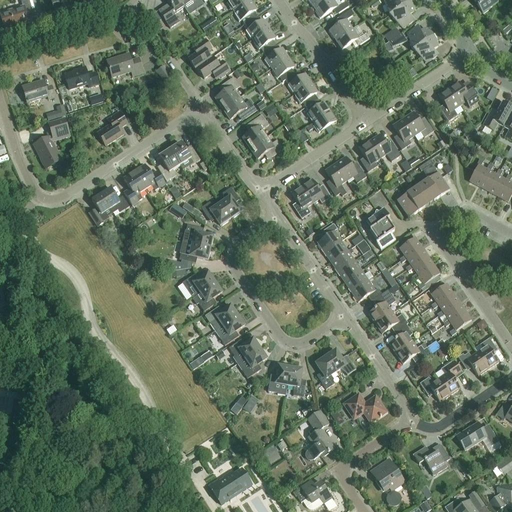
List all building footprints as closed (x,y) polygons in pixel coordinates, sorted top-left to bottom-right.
[(26,15),(33,13),(28,0),(22,0),(20,1),(22,8),(0,14),(0,15),(4,31),(29,23),(26,15)] [(50,0),(55,16),(82,8),(80,0),(79,0),(50,0)] [(184,8),(178,0),(165,0),(169,4),(158,12),(170,29),(179,23),(174,15),(184,8)] [(178,0),(184,8),(189,15),(203,6),(201,3),(199,0),(178,0)] [(234,12),(249,2),(248,0),(227,0),(229,2),(228,3),(234,12)] [(315,9),(328,0),(308,0),(315,9)] [(331,0),(328,0),(315,9),(321,19),(335,9),(339,14),(348,8),(345,3),(336,8),(331,0)] [(381,3),(378,0),(371,6),(373,9),(381,3)] [(389,17),(409,3),(407,0),(382,0),(388,15),(389,17)] [(472,0),(483,15),(490,10),(489,9),(498,3),(495,0),(472,0)] [(245,26),(255,19),(251,14),(256,11),(249,2),(234,12),(240,22),(241,21),(245,26)] [(409,3),(389,17),(390,18),(403,29),(413,22),(409,17),(414,13),(412,6),(409,3)] [(336,41),(351,31),(345,22),(354,16),(350,11),(340,17),(344,22),(329,32),(336,41)] [(214,18),(201,27),(205,34),(218,25),(214,18)] [(253,41),(268,31),(262,21),(258,24),(255,19),(245,26),(248,31),(246,32),(253,41)] [(413,51),(433,37),(431,34),(425,29),(420,33),(416,27),(406,34),(412,50),(413,51)] [(389,42),(400,34),(395,28),(385,36),(389,42)] [(263,54),(273,48),(270,43),(274,40),(268,31),(253,41),(259,50),(260,49),(263,54)] [(351,31),(336,41),(342,50),(356,41),(360,46),(369,39),(366,34),(357,40),(351,31)] [(433,37),(413,51),(414,53),(426,64),(436,57),(433,51),(438,48),(435,41),(433,37)] [(195,71),(197,70),(211,59),(206,53),(211,49),(205,41),(195,47),(199,52),(188,60),(195,71)] [(272,69),(287,59),(281,50),(277,53),(273,48),(263,54),(267,59),(265,60),(272,69)] [(132,77),(143,74),(139,60),(131,62),(129,55),(106,62),(112,79),(134,72),(135,74),(132,75),(132,77)] [(211,59),(197,70),(204,80),(211,75),(215,81),(229,71),(222,62),(217,65),(212,58),(211,59)] [(285,81),(292,76),(289,71),(293,68),(287,59),(272,69),(278,79),(279,78),(282,83),(285,81)] [(259,69),(256,64),(250,68),(254,73),(259,69)] [(171,76),(164,66),(156,71),(162,82),(171,76)] [(88,88),(99,85),(95,74),(87,76),(85,68),(77,71),(77,72),(65,76),(69,91),(87,85),(88,88)] [(295,95),(310,85),(304,76),(300,78),(296,73),(292,76),(285,81),(295,95)] [(222,110),(239,99),(234,92),(240,88),(233,78),(222,86),(226,92),(215,99),(222,110)] [(48,100),(54,98),(51,87),(45,89),(43,82),(36,84),(36,85),(23,89),(27,104),(48,98),(48,100)] [(469,86),(463,90),(459,83),(448,90),(460,107),(465,103),(469,109),(479,102),(469,86)] [(305,109),(315,102),(312,97),(316,94),(310,85),(295,95),(301,105),(302,104),(305,109)] [(492,89),(489,95),(495,98),(498,93),(492,89)] [(454,111),(460,107),(448,90),(438,97),(445,108),(440,111),(448,123),(457,117),(454,111)] [(103,103),(100,95),(89,99),(91,107),(103,103)] [(239,99),(222,110),(230,121),(241,113),(245,120),(256,112),(249,102),(244,105),(239,99)] [(313,123),(329,113),(323,104),(319,107),(315,102),(305,109),(309,114),(307,114),(313,123)] [(503,128),(511,112),(511,109),(502,104),(497,113),(492,110),(483,127),(493,132),(497,125),(503,128)] [(269,118),(278,113),(273,105),(264,111),(269,118)] [(48,122),(65,116),(66,116),(62,106),(56,108),(58,112),(46,116),(48,122)] [(120,130),(127,125),(118,112),(106,120),(110,125),(97,134),(105,147),(124,136),(120,130)] [(511,112),(503,128),(509,131),(505,139),(511,142),(511,112)] [(329,135),(334,131),(331,126),(335,123),(329,113),(313,123),(306,128),(309,132),(316,127),(320,133),(326,129),(329,135)] [(403,120),(414,137),(420,133),(424,139),(433,133),(425,121),(420,124),(413,113),(403,120)] [(250,150),(266,138),(262,131),(269,126),(262,116),(248,125),(253,131),(242,139),(250,150)] [(51,137),(49,138),(34,146),(41,159),(40,160),(43,166),(44,166),(46,170),(61,163),(52,144),(71,138),(65,119),(47,124),(51,137)] [(408,141),(414,137),(403,120),(393,127),(400,138),(395,141),(402,151),(411,145),(408,141)] [(302,145),(308,141),(301,132),(296,135),(302,145)] [(369,143),(380,160),(386,156),(391,163),(400,156),(392,143),(387,147),(379,136),(369,143)] [(266,138),(250,150),(257,160),(268,153),(272,159),(283,151),(277,141),(271,145),(266,138)] [(374,164),(380,160),(369,143),(359,149),(366,160),(361,164),(368,174),(377,168),(374,164)] [(169,151),(180,167),(187,162),(190,168),(200,161),(190,146),(184,150),(180,144),(169,151)] [(173,171),(180,167),(169,151),(158,158),(163,165),(157,168),(166,183),(176,177),(173,171)] [(499,163),(502,157),(497,154),(494,160),(499,163)] [(335,165),(347,182),(352,178),(357,185),(366,178),(358,166),(353,169),(345,158),(335,165)] [(488,172),(486,171),(480,167),(483,162),(479,160),(476,165),(478,166),(469,183),(479,188),(488,172)] [(421,172),(431,165),(429,162),(418,169),(421,172)] [(453,171),(448,164),(443,168),(448,175),(453,171)] [(341,186),(347,182),(335,165),(325,172),(332,183),(327,186),(335,198),(340,194),(342,197),(346,194),(341,186)] [(497,177),(495,176),(490,173),(493,167),(489,165),(486,171),(488,172),(479,188),(488,193),(497,177)] [(422,172),(428,180),(440,198),(449,191),(432,166),(422,172)] [(134,174),(145,191),(152,187),(155,192),(165,185),(157,172),(151,176),(145,167),(134,174)] [(507,182),(505,181),(499,178),(502,173),(498,170),(495,176),(497,177),(488,193),(498,198),(507,182)] [(139,195),(145,191),(134,174),(124,180),(130,190),(123,194),(132,207),(142,200),(139,195)] [(507,182),(498,198),(508,204),(511,195),(511,184),(509,183),(511,178),(508,176),(505,181),(507,182)] [(417,188),(429,205),(440,198),(428,180),(417,188)] [(301,187),(313,205),(319,201),(321,205),(331,198),(324,188),(319,192),(312,181),(301,187)] [(307,208),(313,205),(301,187),(291,194),(298,205),(293,209),(301,220),(311,214),(307,208)] [(406,196),(418,213),(429,205),(417,188),(406,196)] [(101,195),(110,210),(112,213),(117,210),(119,214),(124,211),(129,208),(122,197),(117,201),(110,189),(101,195)] [(220,205),(230,220),(232,219),(232,220),(240,214),(234,205),(239,201),(231,189),(222,195),(225,202),(220,205)] [(105,213),(110,210),(101,195),(91,201),(97,210),(89,215),(97,228),(103,224),(103,223),(109,219),(105,213)] [(409,219),(418,213),(406,196),(397,202),(409,219)] [(197,218),(198,219),(201,215),(201,214),(185,203),(182,208),(195,217),(197,218)] [(230,220),(220,205),(215,208),(210,204),(209,203),(201,209),(209,222),(214,218),(221,228),(229,222),(228,221),(230,220)] [(173,205),(169,212),(182,220),(186,213),(173,205)] [(389,218),(383,210),(380,212),(376,211),(373,217),(366,222),(371,229),(369,231),(377,242),(375,243),(381,251),(395,241),(390,234),(394,232),(386,220),(389,218)] [(324,254),(341,242),(334,232),(337,230),(333,225),(323,232),(326,237),(317,244),(324,254),(323,254),(324,254)] [(192,245),(209,249),(210,247),(211,248),(213,238),(202,235),(204,230),(187,226),(185,236),(187,236),(193,240),(192,245)] [(405,259),(421,248),(415,239),(399,250),(404,257),(399,260),(402,264),(407,261),(405,259)] [(370,250),(364,241),(357,246),(363,255),(370,250)] [(331,264),(351,250),(347,252),(341,242),(324,254),(331,264)] [(209,251),(209,249),(192,245),(191,251),(184,251),(181,251),(179,261),(181,261),(192,264),(195,265),(197,259),(208,261),(210,252),(209,251)] [(412,268),(427,257),(421,248),(405,259),(407,261),(410,266),(405,269),(408,273),(413,270),(412,268)] [(337,274),(354,262),(349,255),(353,253),(351,250),(331,264),(337,274)] [(371,250),(365,254),(362,256),(366,261),(374,255),(371,250)] [(414,282),(419,278),(418,277),(433,266),(427,257),(412,268),(413,270),(416,275),(411,278),(414,282)] [(190,270),(192,264),(181,261),(181,264),(170,261),(167,273),(175,272),(179,271),(190,270)] [(344,283),(361,272),(354,262),(337,274),(338,274),(344,283)] [(418,277),(419,278),(422,284),(418,287),(420,291),(425,287),(427,290),(434,285),(432,281),(439,275),(433,266),(418,277)] [(7,276),(13,280),(18,271),(11,268),(7,276)] [(351,294),(368,282),(361,272),(344,283),(351,294)] [(192,299),(200,294),(214,284),(213,282),(214,281),(209,273),(199,280),(196,275),(183,283),(184,284),(189,291),(187,292),(191,298),(192,299)] [(374,300),(381,295),(378,290),(375,292),(368,282),(351,294),(358,304),(368,297),(371,302),(374,300)] [(216,285),(214,284),(200,294),(192,299),(196,306),(198,304),(204,313),(216,304),(213,299),(222,293),(217,285),(216,285)] [(437,305),(453,295),(446,285),(431,296),(436,303),(431,307),(433,310),(438,307),(437,305)] [(375,325),(392,313),(388,307),(395,302),(387,291),(381,295),(374,300),(379,307),(368,315),(375,325)] [(437,315),(439,319),(444,316),(443,314),(459,303),(453,295),(437,305),(438,307),(442,312),(437,315)] [(446,328),(450,325),(449,323),(465,312),(459,303),(443,314),(444,316),(439,319),(446,328)] [(215,332),(237,317),(236,315),(237,314),(231,306),(222,313),(218,308),(204,317),(210,326),(211,325),(215,332)] [(471,322),(465,312),(449,323),(450,325),(454,330),(449,333),(452,337),(457,334),(456,332),(471,322)] [(396,333),(406,326),(408,325),(402,315),(396,319),(392,313),(375,325),(382,335),(393,328),(396,333)] [(237,317),(215,332),(219,338),(225,347),(239,337),(235,333),(245,326),(239,318),(238,319),(237,317)] [(396,355),(413,344),(409,338),(413,335),(406,326),(396,333),(399,338),(389,345),(396,355)] [(237,365),(260,350),(258,348),(259,348),(254,339),(244,346),(241,341),(229,349),(234,358),(233,358),(237,365)] [(476,353),(488,370),(498,363),(491,353),(496,349),(489,339),(480,346),(482,349),(476,353)] [(413,344),(396,355),(403,365),(413,358),(418,364),(431,355),(427,349),(423,351),(421,347),(417,349),(413,344)] [(260,350),(237,365),(242,371),(241,372),(247,380),(261,371),(258,366),(267,359),(262,351),(261,352),(260,350)] [(193,368),(212,357),(209,351),(190,363),(193,368)] [(225,356),(222,351),(215,355),(218,361),(225,356)] [(325,358),(336,373),(340,370),(346,374),(347,376),(356,371),(346,357),(341,360),(335,351),(327,356),(327,357),(325,358)] [(478,377),(488,370),(476,353),(471,357),(468,354),(464,356),(463,355),(458,358),(466,370),(471,367),(478,377)] [(331,376),(336,373),(325,358),(324,359),(323,358),(315,364),(321,373),(316,377),(326,391),(334,385),(333,383),(331,376)] [(438,380),(450,397),(460,390),(453,379),(461,373),(454,363),(450,365),(449,364),(440,370),(444,376),(438,380)] [(287,387),(290,369),(288,368),(288,367),(278,366),(276,377),(270,376),(268,393),(278,394),(278,392),(281,386),(287,387)] [(290,369),(287,387),(292,387),(293,394),(293,397),(303,398),(306,382),(300,381),(302,370),(292,368),(292,369),(290,369)] [(422,375),(420,368),(412,370),(414,378),(422,375)] [(450,397),(438,380),(432,384),(429,378),(419,385),(429,398),(434,395),(440,404),(450,397)] [(370,423),(385,413),(375,398),(365,405),(358,396),(344,406),(354,420),(363,413),(370,423)] [(511,408),(511,410),(504,404),(496,416),(503,421),(505,419),(511,423),(511,408)] [(307,420),(314,429),(308,433),(311,437),(308,439),(313,446),(306,452),(305,453),(305,454),(305,456),(305,457),(306,458),(307,459),(308,460),(309,461),(311,461),(312,461),(316,459),(316,458),(320,457),(321,457),(327,453),(328,454),(334,450),(321,431),(328,426),(319,413),(307,420)] [(465,452),(482,441),(486,439),(481,429),(477,424),(456,437),(465,452)] [(488,441),(492,447),(498,443),(495,437),(488,441)] [(444,464),(450,460),(441,446),(429,453),(426,448),(413,456),(419,465),(424,462),(433,477),(446,469),(444,464)] [(497,468),(502,475),(511,467),(511,461),(509,457),(496,466),(497,468)] [(381,475),(375,479),(384,492),(385,492),(388,497),(387,502),(390,506),(395,506),(398,504),(399,499),(397,495),(392,494),(391,493),(404,484),(392,467),(388,461),(377,469),(381,475)] [(208,487),(221,506),(252,487),(241,470),(233,475),(231,472),(223,478),(223,479),(219,482),(218,481),(208,487)] [(329,511),(336,507),(331,500),(320,483),(309,491),(305,485),(294,493),(301,504),(302,503),(306,508),(308,510),(310,511),(313,511),(315,510),(324,505),(328,511),(329,511)] [(511,484),(503,485),(497,497),(489,503),(495,511),(497,511),(504,507),(511,506),(511,484)] [(432,498),(426,487),(421,490),(427,500),(432,498)] [(471,500),(463,506),(458,499),(447,507),(450,511),(475,511),(474,511),(483,505),(475,494),(469,498),(471,500)] [(424,511),(429,511),(431,511),(426,502),(420,506),(424,511)]
